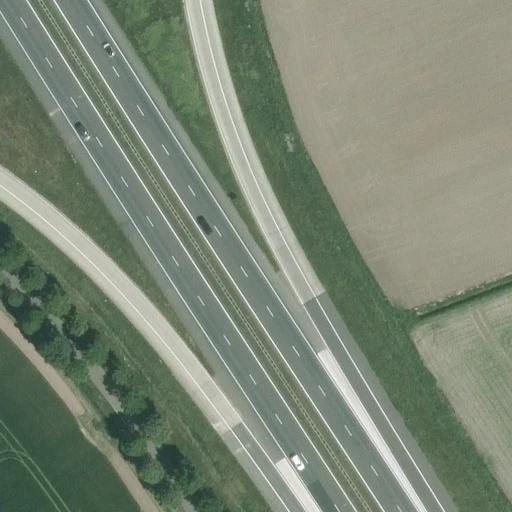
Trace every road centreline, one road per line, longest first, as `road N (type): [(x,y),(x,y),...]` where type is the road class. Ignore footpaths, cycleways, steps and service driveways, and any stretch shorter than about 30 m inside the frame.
road 1 (motorway): [(398,511),(70,0)]
road 2 (motorway): [(17,0),(343,511)]
road 3 (motorway): [(436,511),(271,217),(230,128),(196,0)]
road 4 (motorway): [(0,183),(104,273),(166,342),(290,511)]
road 5 (unclassified): [(193,511),(72,344),(0,268)]
